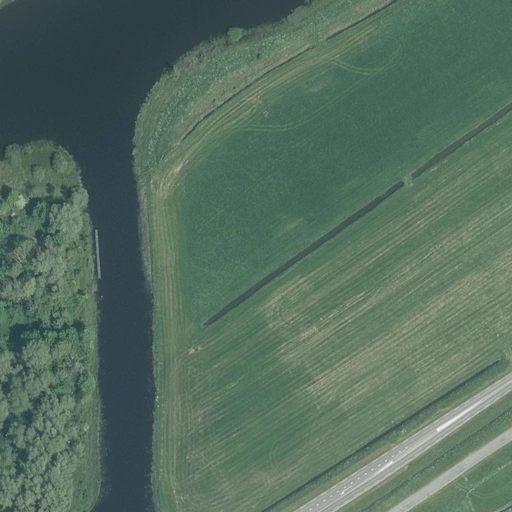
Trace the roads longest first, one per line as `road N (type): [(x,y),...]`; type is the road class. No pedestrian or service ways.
road 1 (primary): [(491,394),(300,511)]
road 2 (primary): [(323,511),(491,394)]
road 3 (unclassified): [(396,511),(511,433)]
